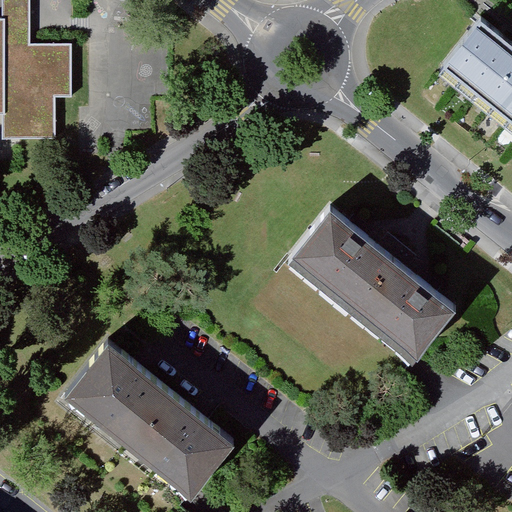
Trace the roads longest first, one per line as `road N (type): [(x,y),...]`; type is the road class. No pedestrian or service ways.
road 1 (residential): [(0,254),(231,120),(266,89)]
road 2 (residential): [(327,84),(511,233)]
